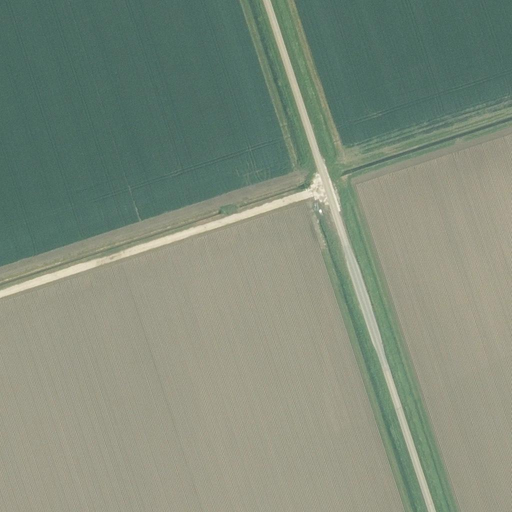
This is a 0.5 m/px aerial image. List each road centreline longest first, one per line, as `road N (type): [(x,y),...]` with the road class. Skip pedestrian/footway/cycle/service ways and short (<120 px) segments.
road 1 (tertiary): [(431,511),(265,0)]
road 2 (track): [(0,291),(326,185)]
